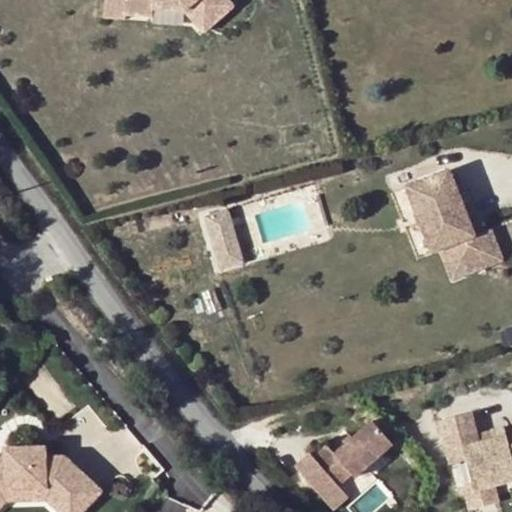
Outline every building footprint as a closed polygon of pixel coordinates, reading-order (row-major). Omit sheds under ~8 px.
[(101,0),(100,11),(119,13),(120,5),(120,0),(101,0)] [(120,0),(120,5),(149,8),(150,4),(180,7),(199,30),(229,5),(224,0),(120,0)] [(449,170),(406,187),(432,252),(440,249),(447,246),(461,251),(469,274),(503,261),(491,229),(474,236),(449,170)] [(228,212),(216,216),(221,232),(233,229),(228,212)] [(447,246),(440,249),(453,280),(469,274),(461,251),(447,246)] [(467,501),(511,489),(511,423),(478,432),(472,410),(436,419),(443,449),(453,446),(467,501)] [(324,443),(311,454),(335,483),(348,471),(352,475),(363,465),(390,442),(370,419),(331,451),(324,443)] [(36,449),(0,464),(0,470),(0,471),(5,482),(0,483),(0,511),(8,511),(5,510),(10,503),(48,486),(55,490),(51,497),(71,507),(77,496),(88,502),(103,474),(57,450),(40,458),(36,449)] [(5,510),(8,511),(18,511),(51,497),(55,490),(48,486),(10,503),(5,510)] [(77,496),(71,507),(79,511),(82,511),(88,502),(77,496)]
